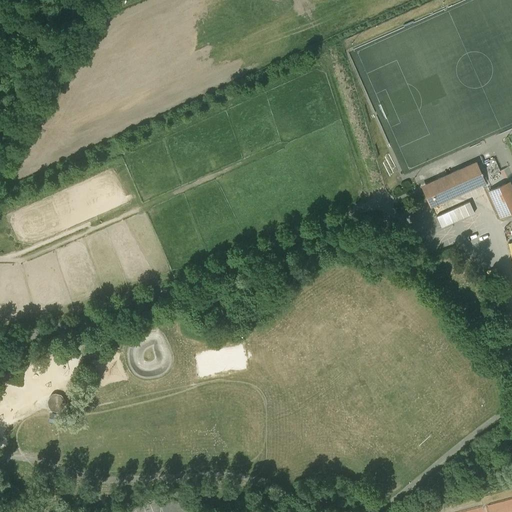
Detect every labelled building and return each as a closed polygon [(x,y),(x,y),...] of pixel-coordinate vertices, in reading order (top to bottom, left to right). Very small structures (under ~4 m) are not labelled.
[(485,181),(489,190),(505,182),(494,158),(478,165),(485,181)] [(476,161),(421,185),(426,197),(430,205),(481,183),(485,181),(478,165),(476,161)] [(505,182),(489,190),(500,216),(511,210),(511,184),(510,180),(505,182)] [(64,406),(63,400),(60,396),(55,395),(50,396),(47,401),(48,406),(51,410),(54,411),(58,411),(61,409),(64,406)] [(62,414),(50,412),(48,421),(63,423),(76,423),(76,417),(76,413),(62,414)]
